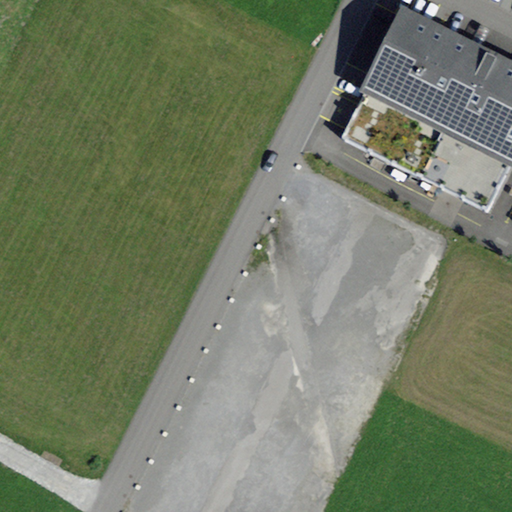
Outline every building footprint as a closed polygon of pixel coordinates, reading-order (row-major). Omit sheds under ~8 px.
[(0,0),(0,89),(39,0),(0,0)] [(342,140),(420,179),(482,56),(403,17),(342,140)] [(511,163),(511,71),(482,56),(420,179),(487,213),(511,163)] [(405,288),(386,323),(403,332),(422,297),(405,288)] [(0,436),(100,483),(166,343),(95,310),(85,332),(0,293),(0,436)] [(429,511),(435,511),(444,497),(409,478),(399,496),(429,511)]
